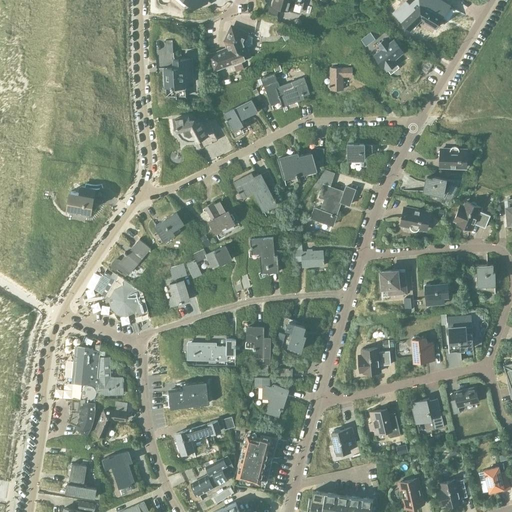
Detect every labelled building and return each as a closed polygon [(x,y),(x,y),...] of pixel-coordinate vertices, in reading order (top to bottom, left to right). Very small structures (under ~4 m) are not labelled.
[(276,0),(275,6),(273,6),(273,7),(292,12),(295,3),(298,3),(297,4),(299,5),(300,4),(303,5),(303,0),(276,0)] [(404,2),(393,13),(410,30),(421,19),(436,28),(441,18),(447,22),(455,9),(449,6),(439,0),(415,0),(409,7),(404,2)] [(269,6),(266,18),(275,21),(279,9),(269,6)] [(295,26),(296,26),(298,26),(299,26),(300,25),(301,24),(301,23),(301,22),(301,20),(300,19),(299,18),(298,18),(297,18),(295,18),(294,19),(293,20),(293,21),(293,23),(293,24),(294,25),(295,26)] [(245,49),(245,48),(252,45),(252,37),(243,33),(241,30),(239,29),(237,28),(234,29),(231,27),(225,41),(228,49),(209,57),(214,70),(232,63),(236,72),(243,69),(240,60),(248,57),(247,56),(248,54),(247,50),(245,49)] [(290,31),(284,34),(287,40),(292,37),(290,31)] [(379,61),(384,67),(384,66),(386,69),(396,62),(393,59),(402,52),(398,46),(393,40),(389,43),(387,40),(377,48),(379,51),(374,55),(379,61)] [(173,68),(163,68),(164,89),(166,89),(166,97),(176,96),(176,98),(186,98),(185,81),(192,80),(191,59),(173,60),(173,68)] [(426,61),(420,71),(426,75),(432,65),(426,61)] [(352,67),(330,68),(330,90),(343,90),(343,78),(353,77),(352,67)] [(271,105),(280,101),(281,101),(277,91),(280,90),(279,87),(279,86),(274,73),(261,77),(271,105)] [(281,101),(280,101),(282,106),(304,99),(303,96),(309,93),(304,77),(279,86),(279,87),(280,90),(277,91),(281,101)] [(257,111),(251,99),(223,113),(226,119),(225,120),(228,126),(229,126),(233,132),(239,129),(240,131),(242,130),(241,128),(243,127),(239,121),(257,111)] [(196,137),(197,139),(212,131),(206,120),(201,122),(200,121),(196,124),(195,122),(195,121),(191,120),(191,119),(189,120),(188,115),(174,118),(177,130),(179,129),(180,132),(183,136),(189,138),(194,138),(196,137)] [(372,154),(372,145),(372,144),(347,145),(348,160),(364,159),(364,154),(372,154)] [(322,148),(323,146),(317,145),(315,162),(323,163),(324,148),(322,148)] [(439,150),(439,167),(458,167),(460,169),(463,169),(465,168),(466,168),(466,151),(459,151),(458,149),(456,147),(454,147),(452,147),(451,148),(449,151),(439,150)] [(278,159),(284,180),(315,171),(310,153),(298,157),(296,153),(278,159)] [(311,189),(320,192),(318,198),(324,200),(320,209),(314,207),(310,217),(316,219),(332,225),(340,202),(349,205),(354,190),(346,187),(344,191),(330,186),(334,173),(324,170),(311,189)] [(233,182),(242,198),(253,192),(263,211),(277,204),(267,185),(273,181),(267,171),(257,176),(254,178),(251,173),(233,182)] [(426,177),(424,192),(433,193),(432,193),(432,190),(443,196),(443,197),(452,180),(454,181),(454,180),(434,176),(434,177),(434,178),(426,177)] [(66,208),(68,208),(67,214),(89,217),(90,210),(91,211),(94,189),(80,187),(79,191),(69,190),(66,208)] [(209,222),(216,234),(235,224),(221,198),(206,206),(213,220),(209,222)] [(454,220),(458,222),(457,224),(459,225),(460,226),(463,228),(464,227),(471,230),(473,223),(484,228),(490,216),(478,211),(480,207),(476,206),(475,204),(472,202),(470,203),(466,202),(462,211),(458,209),(454,220)] [(422,212),(403,208),(400,224),(409,226),(410,229),(412,230),(415,231),(417,230),(419,228),(426,229),(429,213),(428,213),(427,211),(424,211),(422,212)] [(155,225),(165,241),(176,234),(173,230),(181,225),(174,214),(155,225)] [(200,238),(205,247),(210,244),(205,235),(200,238)] [(260,271),(278,270),(279,270),(277,255),(274,255),(273,237),(250,239),(251,254),(259,254),(260,271)] [(126,255),(120,261),(118,259),(115,260),(113,261),(112,264),(112,267),(114,269),(117,270),(121,273),(121,272),(123,270),(128,274),(149,250),(150,251),(151,250),(150,249),(139,239),(130,249),(132,250),(128,255),(125,252),(124,253),(126,255)] [(295,250),(293,251),(294,262),(302,261),(302,267),(324,265),(323,258),(323,251),(312,251),(312,249),(307,249),(307,251),(302,252),(302,250),(302,242),(295,243),(295,250)] [(193,253),(196,261),(205,257),(204,255),(205,254),(211,266),(220,262),(221,264),(231,259),(225,245),(213,251),(213,250),(206,254),(204,248),(193,253)] [(194,260),(186,264),(193,278),(201,274),(194,260)] [(178,277),(187,275),(183,264),(169,268),(172,279),(178,277)] [(477,285),(476,285),(476,286),(494,291),(494,293),(495,293),(494,272),(492,272),(492,265),(477,266),(477,283),(477,285)] [(382,288),(388,288),(389,294),(405,293),(403,272),(397,273),(397,270),(380,272),(382,288)] [(103,272),(93,287),(109,298),(110,307),(117,314),(126,316),(134,312),(137,315),(148,312),(142,292),(124,280),(121,284),(103,272)] [(240,277),(244,289),(250,286),(246,274),(240,277)] [(239,278),(232,280),(236,291),(242,289),(239,278)] [(189,299),(182,279),(169,283),(175,303),(179,301),(180,302),(189,299)] [(424,285),(426,305),(444,304),(443,297),(448,297),(448,292),(449,290),(450,287),(449,285),(447,283),(445,282),(443,282),(440,282),(438,284),(424,285)] [(412,298),(405,298),(405,308),(413,307),(412,298)] [(447,317),(449,334),(450,341),(458,340),(459,349),(464,348),(473,347),(470,315),(447,317)] [(292,332),(288,347),(300,350),(305,335),(302,334),(304,327),(289,322),(286,331),(292,332)] [(264,327),(259,327),(248,327),(247,341),(254,341),(254,357),(258,357),(259,346),(263,346),(263,341),(271,341),(271,337),(263,337),(264,327)] [(450,341),(449,334),(447,334),(448,352),(464,351),(464,348),(459,349),(458,340),(450,341)] [(412,347),(414,362),(434,360),(432,342),(425,343),(425,338),(420,338),(418,337),(415,337),(413,337),(411,339),(410,341),(410,343),(411,345),(412,347)] [(226,347),(226,346),(226,356),(227,356),(235,356),(236,340),(227,339),(226,347)] [(258,357),(254,357),(254,363),(270,363),(271,341),(263,341),(263,346),(259,346),(258,357)] [(75,361),(72,398),(82,400),(88,400),(100,400),(100,395),(99,378),(98,378),(97,378),(100,353),(87,347),(77,346),(76,356),(74,356),(73,361),(75,361)] [(208,353),(209,346),(187,346),(187,360),(209,360),(210,353),(208,353)] [(226,346),(209,346),(208,353),(210,353),(209,360),(222,360),(227,360),(227,356),(226,356),(226,346)] [(372,372),(374,372),(379,372),(378,365),(390,364),(389,351),(377,352),(377,348),(362,349),(363,356),(358,356),(359,371),(364,371),(364,373),(366,373),(368,375),(371,374),(372,372)] [(100,358),(98,378),(99,378),(100,395),(122,394),(122,387),(122,378),(114,378),(114,376),(110,376),(110,358),(100,358)] [(503,365),(510,387),(511,386),(511,363),(503,365)] [(276,369),(276,377),(291,377),(292,369),(276,369)] [(270,400),(268,406),(266,413),(280,417),(283,409),(282,409),(288,389),(274,385),(273,387),(269,386),(269,378),(255,378),(255,387),(262,387),(262,399),(268,399),(270,400)] [(169,396),(167,396),(168,407),(185,406),(193,405),(198,404),(200,404),(209,403),(208,392),(207,383),(183,385),(181,385),(181,389),(170,390),(168,390),(169,393),(169,396)] [(454,392),(456,400),(450,401),(453,414),(459,413),(458,407),(478,402),(475,387),(454,392)] [(411,402),(416,423),(431,419),(433,429),(444,427),(437,398),(426,401),(426,399),(411,402)] [(76,428),(89,434),(92,426),(94,420),(95,413),(95,404),(82,404),(81,411),(80,417),(79,422),(76,428)] [(390,437),(394,437),(395,441),(401,439),(395,413),(388,415),(386,408),(385,408),(386,411),(381,412),(380,410),(370,412),(372,423),(368,424),(370,431),(374,430),(375,434),(387,431),(388,436),(390,437)] [(103,409),(93,432),(105,437),(113,418),(125,420),(126,412),(103,409)] [(231,416),(222,419),(225,429),(235,426),(231,416)] [(221,431),(219,425),(217,421),(176,434),(182,454),(195,450),(192,440),(221,431)] [(332,432),(335,446),(334,449),(334,451),(335,454),(338,455),(341,455),(343,454),(345,452),(350,451),(349,447),(355,445),(351,427),(344,429),(344,431),(340,432),(339,430),(332,432)] [(251,478),(250,479),(258,481),(258,485),(261,490),(264,490),(267,481),(266,480),(271,460),(275,445),(278,446),(280,439),(270,437),(271,434),(246,428),(244,434),(247,435),(237,474),(251,478)] [(406,445),(396,447),(398,455),(408,453),(406,445)] [(448,449),(450,456),(460,454),(458,447),(448,449)] [(111,467),(119,489),(134,484),(127,463),(131,462),(127,451),(103,459),(106,469),(111,467)] [(206,466),(210,474),(193,483),(199,494),(227,479),(224,474),(233,469),(233,465),(228,455),(206,466)] [(65,493),(95,498),(97,488),(84,485),(87,466),(72,463),(69,483),(67,483),(65,493)] [(487,479),(480,481),(483,492),(489,490),(489,491),(503,488),(503,490),(510,489),(506,472),(499,473),(498,467),(484,470),(485,471),(487,479)] [(404,498),(406,508),(422,504),(418,485),(419,483),(418,481),(416,479),(416,478),(400,482),(401,489),(399,491),(399,493),(399,496),(401,498),(404,498)] [(440,483),(441,490),(437,491),(440,505),(445,504),(445,506),(455,504),(455,502),(459,501),(459,502),(459,503),(460,503),(459,498),(467,496),(463,479),(455,481),(454,479),(440,483)] [(228,488),(213,497),(216,503),(232,493),(228,488)] [(309,511),(322,511),(325,493),(313,491),(311,499),(310,499),(309,506),(310,507),(309,511)] [(322,511),(334,511),(337,495),(325,493),(322,511)] [(334,511),(346,511),(349,496),(337,495),(334,511)] [(346,511),(358,511),(360,498),(349,496),(346,511)] [(360,498),(358,511),(372,511),(373,511),(371,511),(373,500),(360,498)] [(78,509),(93,511),(95,504),(79,501),(78,509)] [(147,511),(144,502),(120,511),(147,511)] [(253,511),(239,511),(236,502),(214,511),(256,511),(253,511)]
